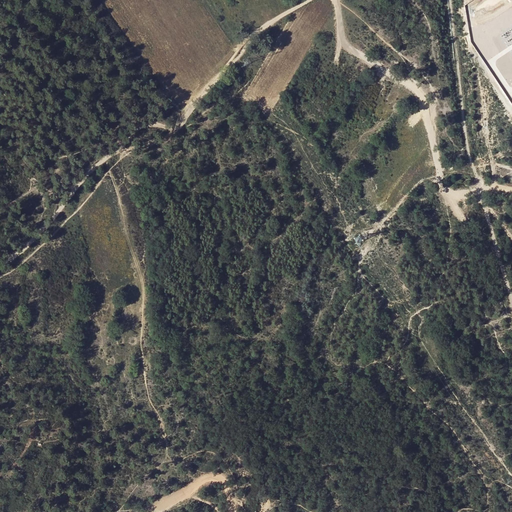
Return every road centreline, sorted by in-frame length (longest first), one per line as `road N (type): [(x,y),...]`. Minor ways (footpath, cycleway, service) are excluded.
road 1 (track): [(0,265),(143,122),(177,124),(188,87),(310,0)]
road 2 (track): [(479,194),(444,190),(426,89),(348,43),(339,0)]
road 3 (track): [(122,511),(163,507),(215,477),(227,481),(233,511)]
